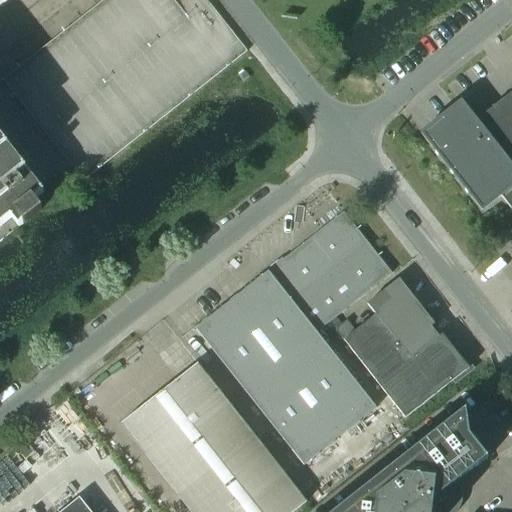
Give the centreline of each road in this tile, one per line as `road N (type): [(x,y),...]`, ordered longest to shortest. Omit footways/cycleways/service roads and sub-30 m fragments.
road 1 (unclassified): [(0,418),(345,143)]
road 2 (unclassified): [(511,350),(345,143)]
road 3 (residential): [(345,143),(511,10)]
road 4 (unknown): [(131,511),(65,427),(51,424),(0,460)]
road 5 (unclassified): [(345,143),(236,0)]
